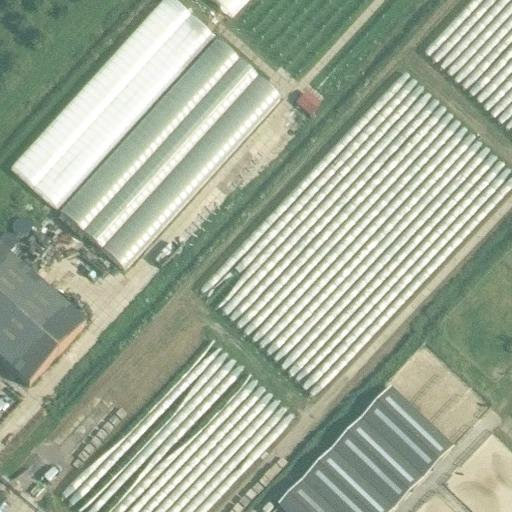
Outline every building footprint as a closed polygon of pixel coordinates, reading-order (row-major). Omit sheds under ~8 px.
[(188,69),(214,35),(170,0),(158,0),(64,120),(68,123),(56,138),(57,139),(52,145),(62,153),(72,140),(82,148),(68,165),(78,173),(82,168),(89,174),(101,158),(109,164),(186,67),(188,69)] [(214,0),(233,17),(248,0),(214,0)] [(61,214),(126,271),(281,97),(217,40),(61,214)] [(306,92),(295,105),(310,118),(321,106),(306,92)] [(86,327),(63,307),(0,249),(0,360),(30,388),(86,327)] [(389,393),(280,508),(284,511),(393,511),(451,452),(389,393)] [(14,511),(0,500),(0,511),(14,511)]
